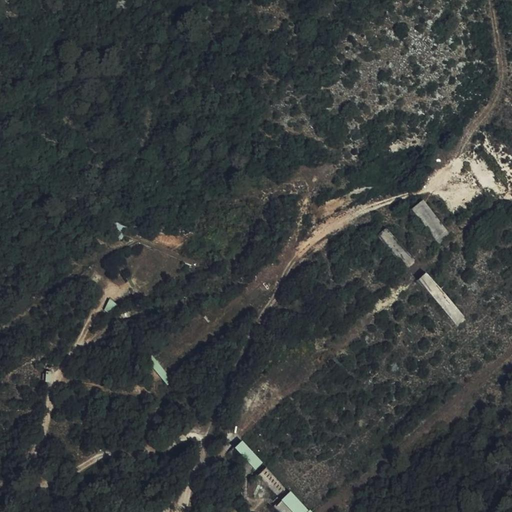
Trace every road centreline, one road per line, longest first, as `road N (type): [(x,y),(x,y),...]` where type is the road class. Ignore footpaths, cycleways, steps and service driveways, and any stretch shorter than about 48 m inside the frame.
road 1 (track): [(172,511),(288,267),(351,215),(448,183),(502,76),(491,0)]
road 2 (track): [(511,354),(332,511)]
